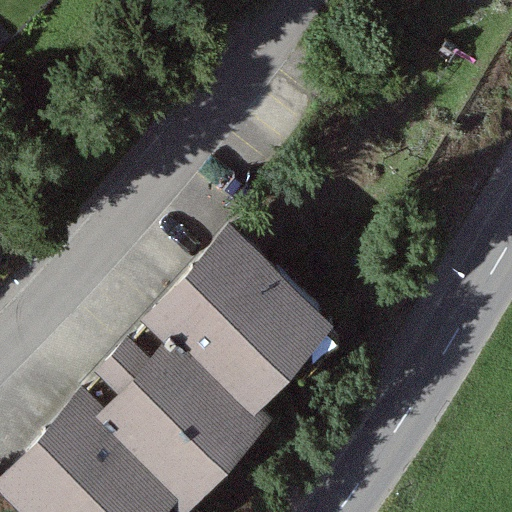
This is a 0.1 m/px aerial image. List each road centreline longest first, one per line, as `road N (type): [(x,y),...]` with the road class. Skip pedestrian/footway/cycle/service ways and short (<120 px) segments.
road 1 (residential): [(300,0),(240,83),(0,353)]
road 2 (secondary): [(511,240),(340,511)]
